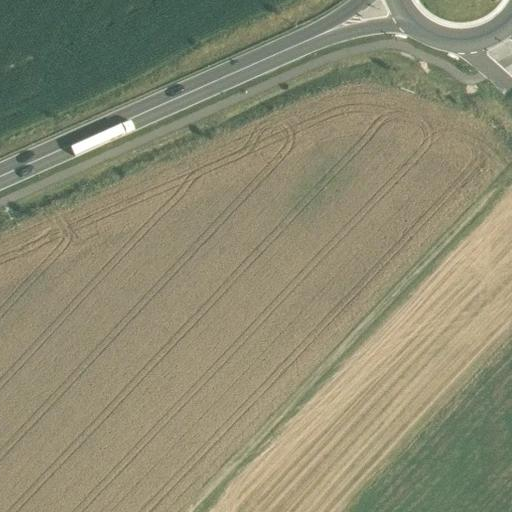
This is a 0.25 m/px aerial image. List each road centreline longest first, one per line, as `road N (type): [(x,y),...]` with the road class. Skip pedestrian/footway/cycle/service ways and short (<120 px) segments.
road 1 (track): [(191,511),(511,172)]
road 2 (secondary): [(0,177),(394,3)]
